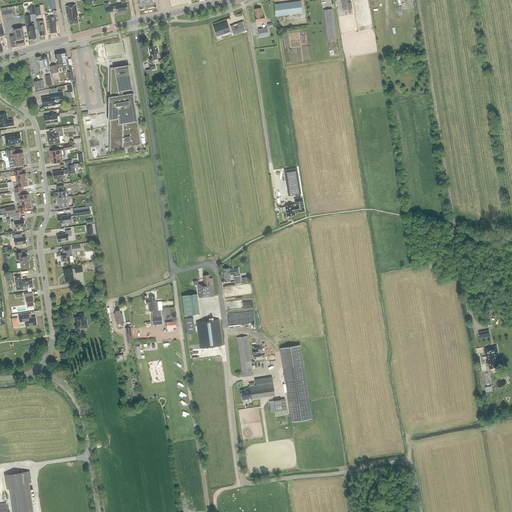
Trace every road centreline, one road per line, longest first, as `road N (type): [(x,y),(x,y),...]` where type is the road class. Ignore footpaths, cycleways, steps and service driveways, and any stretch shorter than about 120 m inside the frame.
road 1 (track): [(416,0),(475,338)]
road 2 (tertiary): [(40,367),(52,335),(39,248),(47,200),(36,128),(0,94)]
road 3 (track): [(420,511),(413,474),(398,460),(242,484)]
road 4 (tertiary): [(96,511),(77,404),(40,367)]
road 5 (tertiary): [(0,58),(133,23)]
